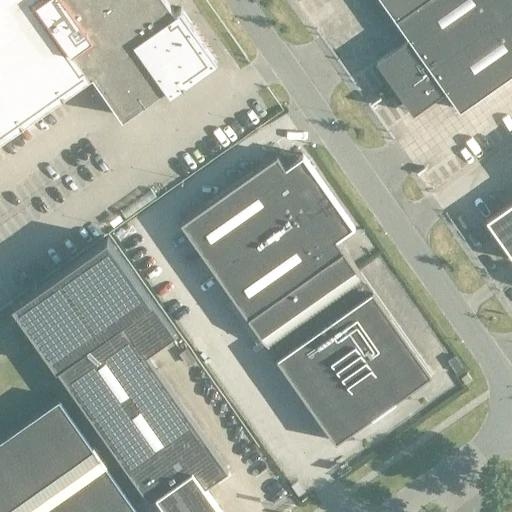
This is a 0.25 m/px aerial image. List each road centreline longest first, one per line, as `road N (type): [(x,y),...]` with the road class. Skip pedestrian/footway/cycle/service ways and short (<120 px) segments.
road 1 (unclassified): [(511,390),(233,0)]
road 2 (unknown): [(381,207),(511,112)]
road 3 (unclassified): [(382,511),(511,419)]
